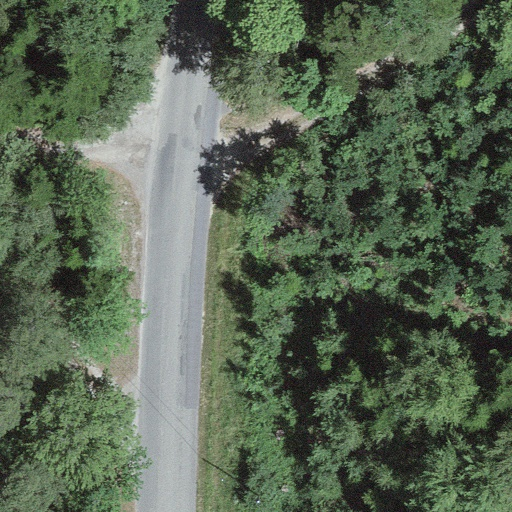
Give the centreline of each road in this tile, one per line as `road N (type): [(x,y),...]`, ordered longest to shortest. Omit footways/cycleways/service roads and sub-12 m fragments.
road 1 (track): [(0,136),(222,154),(336,100),(486,0)]
road 2 (tertiary): [(204,0),(171,270),(166,511)]
road 3 (track): [(167,415),(0,251)]
